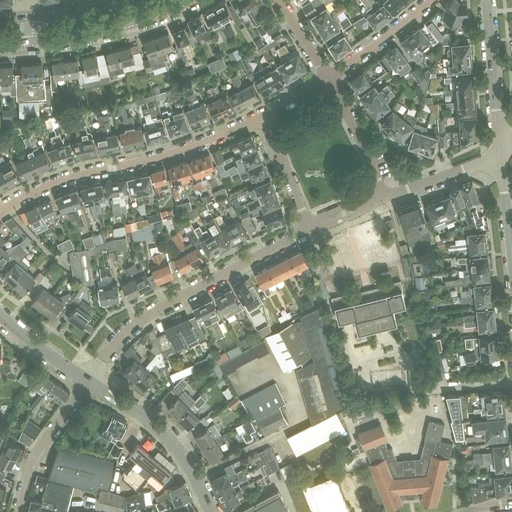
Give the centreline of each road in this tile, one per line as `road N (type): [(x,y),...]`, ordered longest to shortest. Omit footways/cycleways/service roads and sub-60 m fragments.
road 1 (residential): [(0,212),(55,183),(192,146),(264,116)]
road 2 (residential): [(87,382),(134,323),(310,228)]
road 3 (residential): [(210,511),(170,442),(87,382)]
road 4 (primary): [(34,42),(126,25),(191,0)]
road 5 (tertiary): [(501,154),(486,0)]
road 6 (residential): [(17,511),(29,466),(87,382)]
road 7 (residential): [(328,79),(433,0)]
road 8 (residential): [(384,197),(328,79)]
road 9 (residential): [(384,197),(501,154)]
road 10 (residential): [(310,228),(264,116)]
